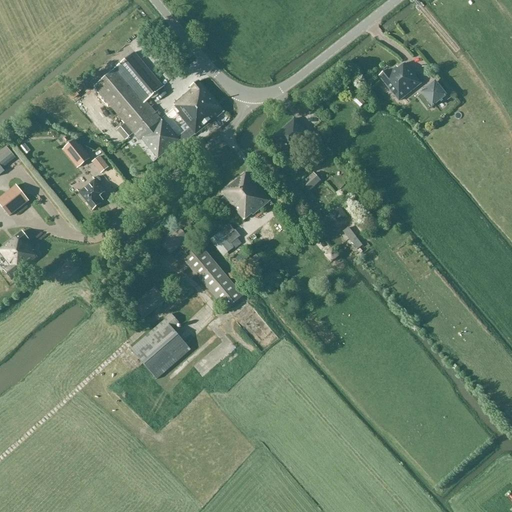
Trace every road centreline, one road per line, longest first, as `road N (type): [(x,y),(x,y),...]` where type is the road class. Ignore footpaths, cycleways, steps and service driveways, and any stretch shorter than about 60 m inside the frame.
road 1 (tertiary): [(152,0),(220,81),(246,96),(273,94),(396,0)]
road 2 (unknown): [(116,250),(116,223),(197,155),(246,96)]
